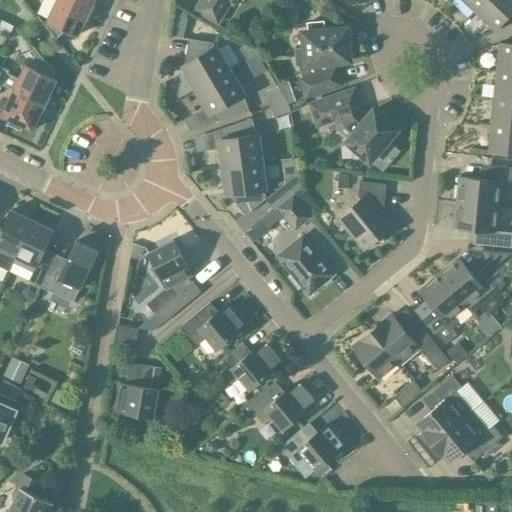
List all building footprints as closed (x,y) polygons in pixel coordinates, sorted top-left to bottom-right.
[(57,38),(67,29),(79,34),(90,11),(66,0),(57,0),(48,20),(49,20),(46,25),(57,38)] [(66,0),(90,11),(94,0),(66,0)] [(235,3),(236,0),(201,0),(196,8),(219,22),(231,1),(235,3)] [(465,0),(476,10),(486,0),(465,0)] [(511,0),(486,0),(476,10),(496,30),(511,13),(511,0)] [(0,28),(10,33),(14,24),(2,19),(0,23),(0,28)] [(334,61),(351,60),(348,26),(326,28),(325,19),(308,21),(309,30),(303,30),(305,47),(295,48),(297,65),(299,64),(304,77),(302,78),(308,95),(342,83),(337,66),(335,67),(334,61)] [(194,91),(231,69),(217,45),(216,45),(213,41),(189,37),(185,63),(184,64),(188,72),(184,74),(194,91)] [(247,60),(258,53),(255,49),(243,42),(240,49),(247,60)] [(498,70),(511,71),(511,43),(500,42),(498,70)] [(14,89),(45,104),(57,79),(54,77),(56,73),(44,57),(32,66),(26,64),(14,89)] [(231,69),(194,91),(204,107),(208,105),(213,112),(214,112),(217,121),(250,109),(244,94),(245,93),(231,69)] [(511,71),(498,70),(495,97),(511,98),(511,71)] [(274,117),(290,111),(290,107),(275,83),(264,87),(274,117)] [(292,101),(286,85),(278,88),(287,103),(292,101)] [(23,130),(25,125),(33,129),(45,104),(14,89),(2,115),(10,118),(7,123),(23,130)] [(355,89),(313,103),(320,123),(338,117),(341,126),(352,136),(348,140),(353,144),(354,157),(367,156),(371,160),(372,159),(384,168),(399,150),(388,140),(399,128),(375,108),(367,118),(361,113),(360,109),(361,109),(355,89)] [(511,98),(495,97),(492,124),(511,125),(511,98)] [(221,167),(263,161),(259,133),(258,133),(252,117),(220,129),(223,138),(221,138),(223,147),(218,147),(221,167)] [(511,125),(492,124),(490,151),(511,153),(511,125)] [(264,189),(267,189),(263,161),(221,167),(223,186),(228,185),(229,194),(230,194),(246,214),(265,198),(264,189)] [(458,201),(499,205),(501,181),(511,181),(511,166),(492,165),(491,179),(461,176),(458,201)] [(299,172),(266,199),(274,209),(301,187),(299,172)] [(345,235),(356,236),(365,248),(374,241),(383,242),(384,233),(393,225),(384,213),(387,183),(360,180),(359,195),(362,198),(340,216),(347,225),(345,235)] [(297,228),(312,216),(320,209),(303,187),(279,207),(297,228)] [(499,205),(458,201),(455,227),(486,230),(484,244),(511,246),(511,231),(496,230),(499,205)] [(0,266),(9,271),(13,261),(16,256),(33,219),(12,209),(0,234),(0,266)] [(280,216),(275,209),(246,231),(254,240),(269,228),(268,226),(280,216)] [(16,256),(13,261),(34,271),(30,281),(41,286),(52,263),(41,257),(55,230),(33,219),(16,256)] [(332,280),(331,276),(335,273),(304,235),(279,255),(293,271),(287,276),(298,289),(303,285),(311,293),(322,284),(326,285),(332,280)] [(164,322),(202,291),(193,280),(192,281),(189,277),(193,275),(174,239),(149,252),(153,258),(149,265),(159,270),(168,288),(172,286),(177,295),(155,312),(164,322)] [(52,263),(41,286),(41,287),(74,302),(81,287),(99,251),(77,240),(64,268),(52,263)] [(460,257),(440,273),(466,305),(472,313),(502,288),(505,266),(511,266),(511,252),(491,251),(489,272),(479,280),(460,257)] [(430,301),(418,310),(422,315),(428,322),(446,343),(457,334),(452,328),(457,324),(457,319),(454,315),(466,305),(440,273),(420,290),(430,301)] [(243,328),(248,323),(231,302),(219,311),(211,301),(182,326),(197,344),(207,336),(218,349),(232,337),(243,336),(243,328)] [(137,327),(154,330),(164,322),(155,312),(137,327)] [(422,327),(411,336),(392,313),(372,329),(398,361),(401,364),(421,349),(437,369),(449,360),(422,327)] [(134,350),(138,328),(117,325),(113,346),(134,350)] [(398,361),(372,329),(353,345),(379,377),(398,361)] [(244,342),(215,366),(215,365),(208,371),(212,375),(219,370),(231,385),(240,376),(251,389),(265,377),(276,376),(276,368),(282,363),(280,361),(283,358),(274,348),(271,350),(264,342),(252,351),(244,342)] [(21,383),(29,364),(12,356),(3,375),(21,383)] [(155,416),(160,389),(152,387),(156,366),(132,362),(128,383),(120,382),(115,410),(155,416)] [(22,389),(43,401),(48,393),(33,384),(36,378),(29,375),(22,389)] [(452,375),(431,393),(440,404),(417,423),(433,443),(472,410),(456,391),(462,386),(452,375)] [(404,407),(423,391),(414,379),(394,396),(404,407)] [(313,401),(316,398),(307,388),(304,390),(297,382),(286,391),(277,382),(248,406),(264,424),(274,416),(284,429),(315,403),(313,401)] [(0,441),(1,442),(16,411),(13,409),(17,401),(0,393),(0,441)] [(472,443),(481,454),(503,436),(494,425),(488,430),(472,410),(433,443),(449,462),(472,443)] [(342,448),(348,443),(330,422),(319,431),(311,422),(282,446),(297,464),(307,456),(317,469),(332,457),(343,456),(342,448)] [(10,511),(48,511),(54,501),(37,493),(42,481),(25,473),(15,493),(18,494),(10,511)]
